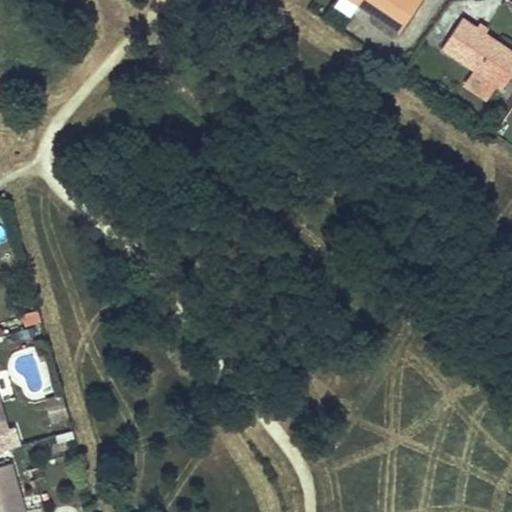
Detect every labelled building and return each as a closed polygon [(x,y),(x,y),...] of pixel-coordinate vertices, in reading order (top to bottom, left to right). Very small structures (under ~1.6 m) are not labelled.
[(358,1),(357,0),(336,0),(336,1),(351,10),(358,1)] [(357,0),(358,1),(401,28),(419,0),(357,0)] [(443,47),(477,69),(496,81),(505,87),(511,75),(511,47),(463,16),(443,47)] [(496,81),(477,69),(474,74),(493,87),(496,81)] [(38,323),(23,328),(26,340),(41,335),(38,323)] [(0,460),(17,456),(11,436),(0,398),(0,460)] [(61,404),(44,409),(50,431),(67,426),(61,404)] [(0,511),(22,511),(9,466),(0,469),(0,511)]
